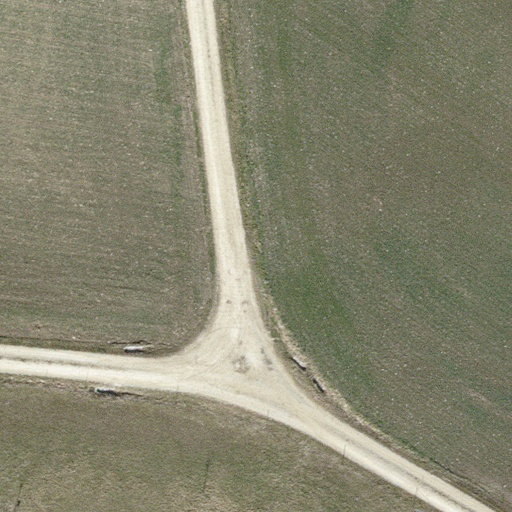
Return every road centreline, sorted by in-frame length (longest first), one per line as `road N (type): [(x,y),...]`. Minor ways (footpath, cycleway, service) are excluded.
road 1 (track): [(0,353),(248,369),(202,0)]
road 2 (track): [(248,369),(475,511)]
